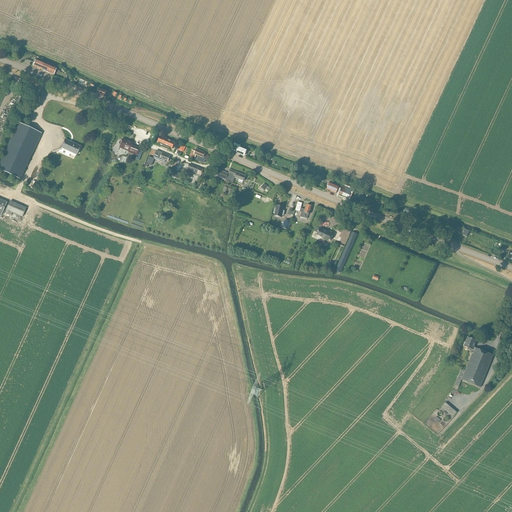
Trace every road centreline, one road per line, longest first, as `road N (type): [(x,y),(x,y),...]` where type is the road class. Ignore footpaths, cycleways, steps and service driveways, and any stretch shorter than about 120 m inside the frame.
road 1 (tertiary): [(511,269),(222,153)]
road 2 (track): [(345,215),(497,280)]
road 3 (residential): [(112,106),(159,149),(206,166),(222,153)]
road 4 (tertiary): [(112,106),(0,59)]
